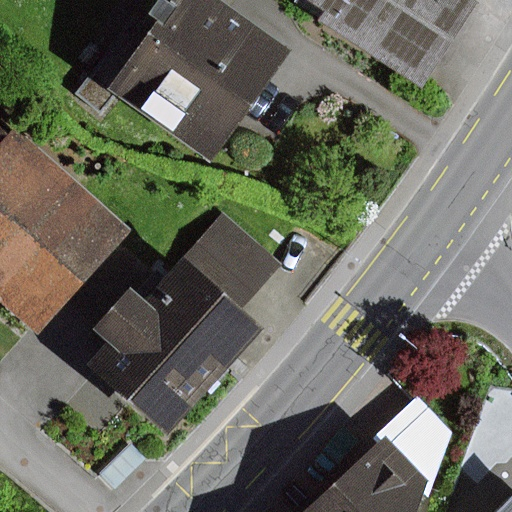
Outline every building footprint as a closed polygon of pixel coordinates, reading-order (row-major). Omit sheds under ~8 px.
[(292,53),(220,0),(173,0),(171,3),(166,0),(160,0),(150,14),(157,20),(130,56),(114,45),(79,93),(101,110),(115,92),(211,163),(292,53)] [(479,2),(476,0),(297,0),(296,3),(320,18),(318,21),(423,89),(479,2)] [(0,302),(38,337),(132,231),(15,129),(8,137),(0,129),(0,302)] [(282,265),(225,214),(147,301),(132,288),(95,330),(109,342),(87,365),(168,437),(264,330),(242,310),(282,265)] [(301,511),(416,511),(423,494),(430,501),(455,436),(421,400),(301,511)] [(146,461),(131,445),(101,475),(116,490),(146,461)] [(511,511),(511,495),(495,511),(511,511)]
